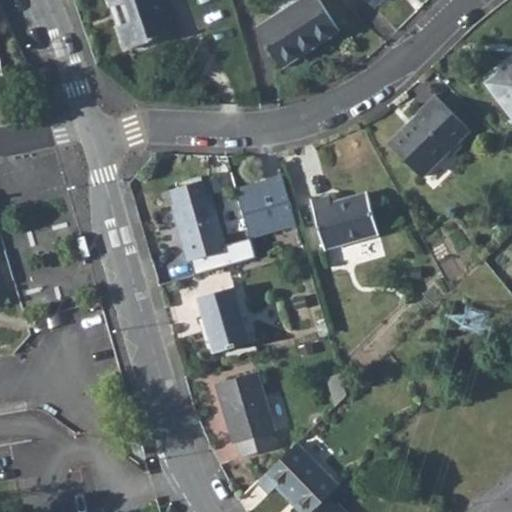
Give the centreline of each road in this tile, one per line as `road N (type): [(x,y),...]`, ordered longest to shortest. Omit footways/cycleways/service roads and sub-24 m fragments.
road 1 (residential): [(91,142),(161,125),(264,126),(315,113),(373,84),(474,0)]
road 2 (residential): [(91,142),(177,440),(211,511)]
road 3 (residential): [(45,0),(91,142)]
